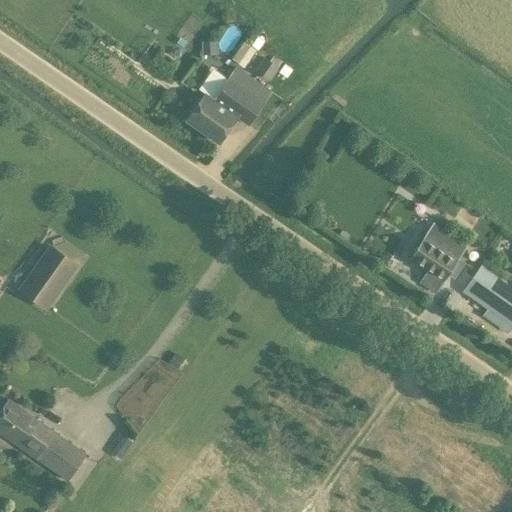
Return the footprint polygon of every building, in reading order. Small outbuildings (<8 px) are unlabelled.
[(247,127),(271,92),(237,68),(212,101),(204,95),(186,121),(218,143),(235,118),(247,127)] [(433,223),(424,237),(424,238),(410,261),(427,272),(420,283),(435,293),(447,274),(454,279),(464,263),(458,259),(467,246),(433,223)] [(76,265),(49,246),(19,289),(46,307),(76,265)] [(511,324),(511,285),(484,265),(464,293),(511,326),(511,324)] [(145,395),(137,404),(150,414),(183,373),(161,355),(136,388),(145,395)] [(8,399),(0,409),(0,434),(68,482),(87,455),(8,399)]
